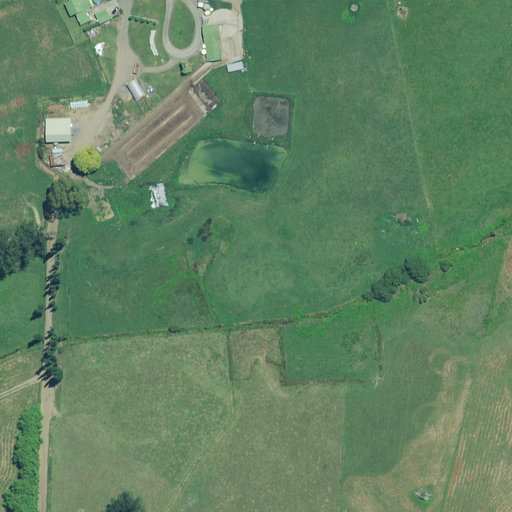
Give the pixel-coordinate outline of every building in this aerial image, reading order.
[(70,0),(71,1),(66,4),(72,17),(77,15),(82,25),(91,21),(88,14),(92,12),(90,8),(94,6),(91,0),(86,0),(85,1),(84,0),(70,0)] [(112,19),(107,9),(96,15),(101,24),(112,19)] [(208,54),(209,62),(223,60),(220,25),(209,26),(209,19),(204,20),(206,46),(204,46),(204,48),(207,48),(208,50),(207,50),(206,50),(206,49),(205,49),(204,50),(203,50),(203,51),(203,52),(203,53),(203,54),(204,54),(204,55),(205,55),(206,55),(207,55),(207,54),(208,54)] [(245,69),(243,62),(228,66),(230,73),(245,69)] [(146,96),(137,80),(128,85),(137,101),(146,96)] [(73,139),(71,117),(47,119),(49,141),(73,139)] [(65,165),(63,149),(54,150),(54,154),(51,154),(53,166),(65,165)]
